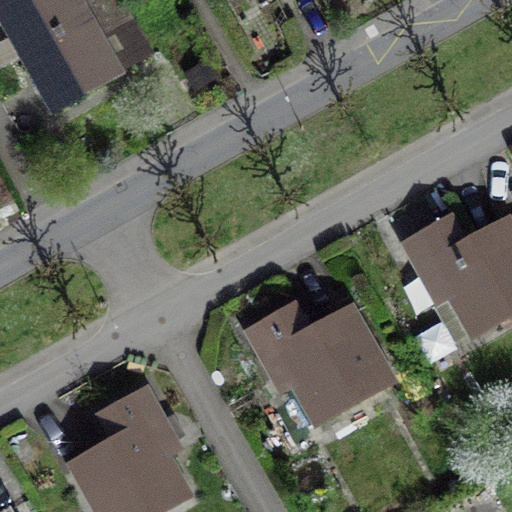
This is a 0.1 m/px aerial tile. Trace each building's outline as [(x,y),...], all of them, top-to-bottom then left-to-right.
[(83,0),(75,5),(72,0),(0,0),(0,10),(23,51),(20,53),(22,56),(24,55),(119,2),(117,0),(83,0)] [(127,17),(119,2),(24,55),(54,107),(114,74),(92,36),(127,17)] [(448,217),(405,242),(427,281),(440,274),(473,331),(511,308),(511,238),(504,226),(467,248),(448,217)] [(292,305),(248,330),(270,369),(286,361),(317,418),(386,380),(349,313),(309,335),(292,305)] [(142,390),(98,414),(115,445),(75,467),(100,511),(152,511),(184,495),(152,436),(164,429),(142,390)]
